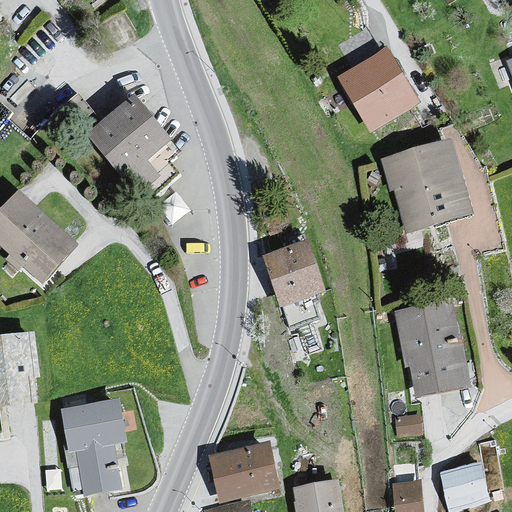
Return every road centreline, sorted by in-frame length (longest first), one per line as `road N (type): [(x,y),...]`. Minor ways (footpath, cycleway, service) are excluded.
road 1 (secondary): [(163,511),(213,391),(234,285),(223,171),(163,0)]
road 2 (residential): [(429,511),(442,459),(511,407)]
